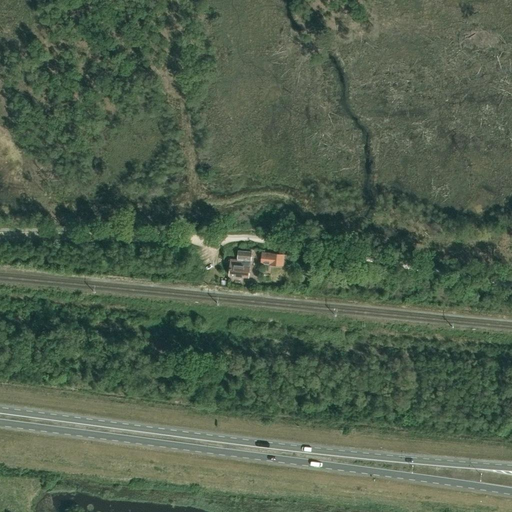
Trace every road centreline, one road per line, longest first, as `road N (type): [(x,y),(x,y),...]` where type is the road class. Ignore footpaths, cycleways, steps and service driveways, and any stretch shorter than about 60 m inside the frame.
road 1 (primary): [(0,422),(511,491)]
road 2 (primary): [(511,467),(0,409)]
road 3 (track): [(511,285),(249,239),(213,242)]
road 4 (track): [(213,242),(0,235)]
